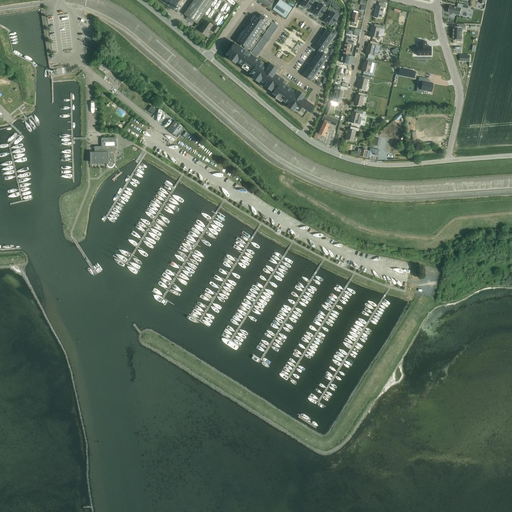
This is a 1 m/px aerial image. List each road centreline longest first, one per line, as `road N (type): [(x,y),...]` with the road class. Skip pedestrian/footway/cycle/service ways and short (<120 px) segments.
road 1 (residential): [(370,0),(334,153)]
road 2 (residential): [(447,160),(459,93),(437,8)]
road 3 (unclassified): [(301,135),(208,57)]
